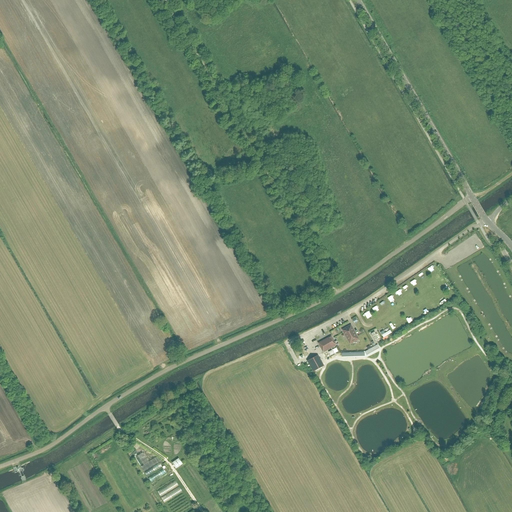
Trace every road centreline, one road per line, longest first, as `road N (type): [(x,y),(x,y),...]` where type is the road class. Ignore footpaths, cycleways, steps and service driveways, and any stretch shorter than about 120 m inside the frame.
road 1 (unclassified): [(0,466),(48,447),(166,370),(335,293),(472,197)]
road 2 (track): [(163,0),(335,293)]
road 3 (tertiary): [(472,197),(357,0)]
road 4 (track): [(118,427),(168,463),(201,511)]
